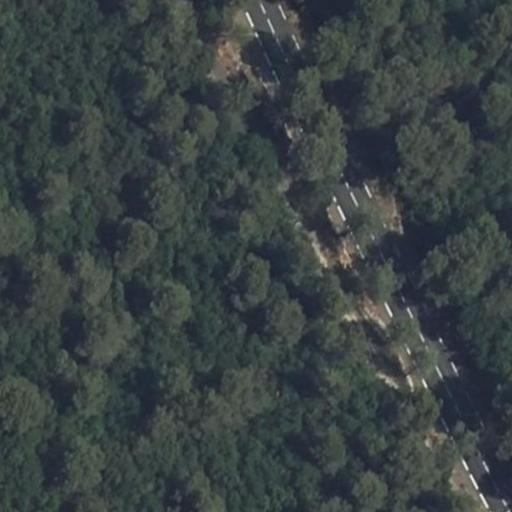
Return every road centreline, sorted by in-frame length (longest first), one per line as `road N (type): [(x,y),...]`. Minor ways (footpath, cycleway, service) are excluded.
road 1 (track): [(470,511),(368,349),(181,0)]
road 2 (secondary): [(261,0),(509,511)]
